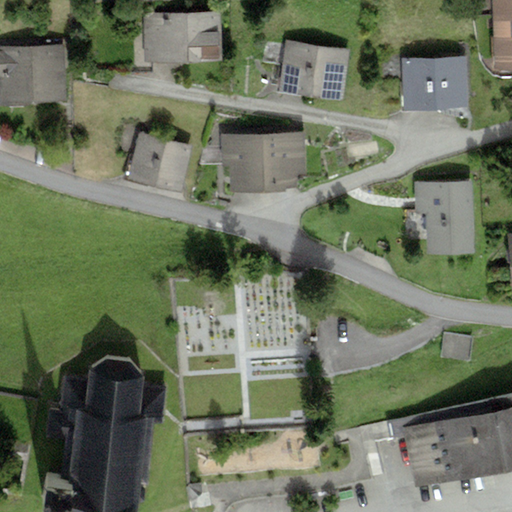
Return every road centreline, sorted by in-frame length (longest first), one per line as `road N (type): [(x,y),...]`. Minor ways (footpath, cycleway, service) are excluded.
road 1 (residential): [(511,326),(409,303),(250,233)]
road 2 (residential): [(250,233),(436,159),(511,138)]
road 3 (residential): [(250,233),(0,168)]
